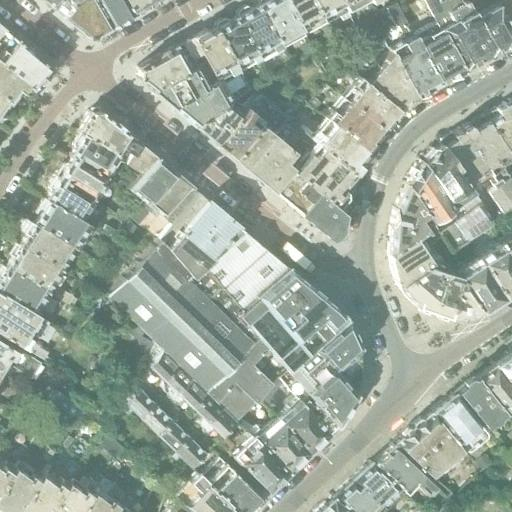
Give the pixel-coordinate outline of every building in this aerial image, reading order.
[(102,14),(93,0),(56,0),(50,8),(84,36),(84,35),(91,36),(92,36),(103,30),(100,27),(98,28),(93,19),(102,14)] [(93,0),(102,14),(109,26),(129,15),(120,0),(93,0)] [(147,0),(120,0),(129,15),(149,3),(147,0)] [(281,46),(303,34),(282,0),(257,0),(256,3),(256,4),(281,46)] [(282,0),(303,34),(324,22),(311,0),(282,0)] [(346,10),(339,0),(311,0),(324,22),(338,14),(341,20),(349,16),(346,10)] [(363,0),(339,0),(346,10),(363,0)] [(421,0),(458,67),(460,69),(485,56),(511,41),(511,8),(507,0),(501,0),(474,15),(464,0),(463,0),(461,1),(459,0),(421,0)] [(426,88),(436,83),(409,35),(411,34),(393,2),(384,8),(395,26),(397,25),(401,33),(397,36),(399,40),(386,48),(387,50),(376,64),(413,97),(415,96),(426,89),(426,88)] [(259,58),(281,46),(256,4),(250,8),(249,7),(245,6),(244,6),(236,11),(234,15),(235,16),(259,58)] [(238,69),(259,58),(235,16),(228,20),(227,19),(223,18),(214,23),(213,27),(238,69)] [(460,69),(458,67),(433,21),(411,34),(409,35),(436,83),(445,78),(446,79),(461,70),(460,69)] [(354,31),(365,25),(361,23),(358,22),(353,25),(352,25),(353,26),(351,26),(354,31)] [(238,69),(213,27),(206,31),(204,28),(191,36),(206,61),(228,101),(242,93),(231,74),(238,69)] [(0,64),(24,84),(28,87),(27,88),(29,89),(32,85),(38,84),(47,73),(47,68),(47,67),(17,42),(0,28),(0,64)] [(334,38),(329,31),(325,33),(329,41),(333,38),(334,38)] [(135,78),(151,92),(206,61),(191,36),(179,42),(136,66),(134,78),(135,78)] [(312,52),(308,44),(304,47),(308,54),(308,55),(313,52),(312,52)] [(352,54),(349,49),(342,53),(346,58),(352,54)] [(413,97),(376,64),(366,56),(351,73),(354,76),(356,74),(396,110),(397,110),(407,98),(413,97)] [(151,92),(189,124),(228,101),(206,61),(151,92)] [(24,84),(0,64),(0,96),(5,101),(7,102),(11,102),(24,84)] [(396,110),(356,74),(354,76),(348,83),(353,87),(344,99),(379,129),(389,117),(390,117),(396,110)] [(254,83),(252,78),(244,83),(247,88),(254,83)] [(212,142),(229,157),(258,123),(272,105),(259,94),(243,105),(238,110),(212,142)] [(315,109),(320,103),(314,97),(309,103),(315,109)] [(511,97),(501,103),(511,118),(511,97)] [(379,129),(344,99),(334,111),(328,107),(321,116),(359,148),(363,152),(364,151),(363,150),(369,142),(368,142),(379,129)] [(189,124),(212,142),(238,110),(228,102),(228,101),(189,124)] [(359,148),(321,116),(306,102),(303,106),(325,126),(320,133),(317,131),(310,140),(314,143),(351,173),(356,165),(354,164),(363,152),(359,148)] [(511,118),(501,103),(479,116),(508,158),(509,160),(511,158),(511,118)] [(239,165),(269,191),(288,169),(290,166),(283,160),(292,150),(287,147),(301,130),(272,105),(258,123),(268,131),(239,165)] [(124,151),(133,139),(98,110),(87,110),(87,111),(75,130),(77,132),(76,134),(113,158),(118,160),(124,151)] [(511,183),(499,164),(508,158),(479,116),(465,123),(457,128),(511,207),(511,183)] [(229,157),(239,165),(268,131),(258,123),(229,157)] [(511,207),(457,128),(457,127),(438,138),(437,141),(473,194),(483,187),(480,183),(486,178),(492,187),(485,191),(501,214),(511,207)] [(113,158),(76,134),(70,143),(71,143),(72,147),(68,154),(105,177),(106,176),(103,175),(113,158)] [(125,164),(138,172),(153,156),(133,140),(133,139),(124,151),(131,155),(125,164)] [(491,219),(473,194),(437,141),(433,147),(429,147),(420,156),(421,156),(421,159),(420,161),(451,207),(447,210),(451,216),(434,228),(438,233),(435,235),(446,249),(487,223),(486,222),(491,219)] [(314,143),(290,171),(336,208),(344,198),(345,196),(344,192),(339,188),(352,173),(351,173),(314,143)] [(105,177),(68,154),(67,155),(69,156),(65,163),(61,164),(54,174),(92,198),(105,177)] [(131,203),(135,207),(169,170),(153,156),(138,172),(125,186),(137,196),(131,203)] [(428,222),(429,223),(430,222),(447,210),(451,207),(420,161),(418,159),(417,159),(402,182),(402,184),(422,214),(428,222)] [(288,169),(269,191),(324,236),(327,237),(330,237),(334,236),(337,234),(338,230),(341,213),(336,208),(290,171),(288,169)] [(150,208),(158,215),(185,183),(169,170),(135,207),(127,216),(136,224),(150,208)] [(92,198),(54,174),(46,186),(48,191),(44,196),(79,218),(92,198)] [(123,186),(126,181),(120,178),(117,183),(123,186)] [(185,183),(158,215),(169,224),(196,192),(186,185),(187,184),(185,183)] [(387,226),(385,252),(423,226),(417,218),(422,214),(402,184),(392,207),(387,226)] [(259,392),(275,376),(282,368),(242,322),(236,315),(255,298),(252,295),(285,267),(265,250),(263,247),(262,248),(226,218),(227,218),(213,206),(213,207),(196,192),(169,224),(158,237),(156,239),(103,293),(108,299),(117,307),(153,342),(175,364),(191,379),(206,393),(220,407),(233,420),(259,392)] [(87,223),(79,218),(44,196),(43,198),(42,197),(33,212),(37,214),(32,221),(72,246),(79,250),(92,227),(86,224),(87,223)] [(109,236),(116,224),(108,219),(100,231),(109,236)] [(59,268),(72,246),(32,221),(31,221),(30,223),(26,220),(19,231),(24,233),(18,242),(59,268)] [(126,238),(135,227),(127,220),(118,230),(126,238)] [(394,285),(425,264),(437,257),(434,253),(430,255),(422,244),(435,235),(438,233),(434,228),(430,222),(429,223),(428,222),(423,226),(385,252),(392,280),(394,285)] [(511,230),(495,240),(511,266),(511,230)] [(511,266),(495,240),(494,241),(474,254),(501,296),(511,288),(511,266)] [(50,283),(59,268),(18,242),(4,265),(45,290),(67,304),(72,297),(50,283)] [(479,310),(501,296),(474,254),(451,269),(455,274),(478,310),(479,310)] [(478,310),(455,274),(425,264),(394,285),(403,296),(412,305),(444,316),(445,314),(463,315),(463,316),(478,310)] [(45,290),(4,265),(0,271),(0,291),(32,312),(45,290)] [(286,267),(285,267),(252,295),(255,298),(236,315),(242,322),(262,306),(294,342),(310,329),(320,343),(286,373),(334,427),(354,395),(357,380),(357,378),(358,365),(358,363),(357,350),(357,348),(357,345),(356,345),(345,319),(344,319),(336,309),(335,308),(286,267)] [(0,334),(19,346),(42,361),(48,351),(32,341),(31,343),(24,338),(28,332),(37,338),(47,322),(47,321),(32,312),(0,291),(0,334)] [(108,299),(103,304),(112,313),(117,307),(108,299)] [(17,349),(19,346),(0,334),(0,372),(2,374),(7,377),(13,368),(29,378),(39,362),(17,349)] [(161,379),(175,364),(153,342),(143,361),(145,362),(147,366),(161,379)] [(511,353),(510,349),(490,363),(511,390),(511,353)] [(497,408),(511,396),(511,390),(490,363),(489,363),(471,376),(497,408)] [(165,394),(171,400),(191,379),(175,364),(161,379),(170,388),(165,394)] [(282,368),(275,376),(281,383),(294,398),(327,434),(334,427),(286,373),(282,368)] [(138,418),(152,404),(135,387),(141,381),(136,377),(135,375),(122,402),(123,403),(130,410),(138,418)] [(265,399),(281,383),(275,376),(259,392),(265,399)] [(497,408),(471,376),(453,390),(479,421),(497,408)] [(182,399),(191,408),(206,393),(191,379),(171,400),(176,405),(182,399)] [(428,410),(459,447),(463,448),(480,434),(481,429),(474,421),(473,421),(450,392),(428,410)] [(193,422),(200,428),(220,407),(206,393),(191,408),(199,416),(193,422)] [(12,403),(0,395),(0,402),(9,408),(12,403)] [(306,452),(327,434),(294,398),(274,417),(306,452)] [(78,421),(85,411),(71,402),(64,412),(78,421)] [(169,420),(152,404),(138,418),(155,435),(169,420)] [(220,407),(200,428),(205,433),(211,427),(218,435),(220,434),(221,434),(233,422),(234,421),(233,420),(220,407)] [(456,447),(459,447),(428,410),(391,441),(425,474),(456,447)] [(306,452),(274,417),(259,431),(256,428),(251,432),(250,432),(285,471),(299,460),(298,460),(306,452)] [(188,438),(169,420),(155,435),(174,452),(188,438)] [(70,449),(79,438),(71,432),(63,443),(70,449)] [(265,491),(285,471),(250,432),(228,454),(239,465),(265,491)] [(232,446),(221,434),(220,434),(218,435),(215,439),(214,439),(213,440),(225,451),(226,452),(232,446)] [(186,464),(190,468),(203,454),(188,438),(174,452),(186,464)] [(425,474),(391,441),(389,443),(370,462),(369,460),(368,461),(396,487),(397,486),(402,492),(410,483),(420,492),(430,483),(423,476),(425,474)] [(19,458),(27,448),(21,443),(11,456),(17,460),(17,461),(19,458)] [(186,464),(174,452),(170,456),(178,465),(184,465),(186,464)] [(483,455),(474,462),(480,469),(489,462),(483,455)] [(0,511),(12,511),(40,474),(19,458),(17,461),(0,484),(0,511)] [(60,472),(47,463),(40,474),(12,511),(45,511),(71,477),(79,466),(70,459),(60,472)] [(0,484),(17,461),(17,460),(12,466),(5,460),(3,464),(0,461),(0,484)] [(204,478),(196,471),(195,473),(234,511),(243,511),(258,497),(235,475),(221,461),(204,478)] [(375,506),(396,487),(368,461),(348,479),(349,479),(348,480),(375,506)] [(234,511),(195,473),(193,471),(172,495),(175,498),(189,511),(234,511)] [(109,511),(117,502),(124,492),(111,483),(102,476),(97,483),(76,511),(109,511)] [(83,486),(71,477),(45,511),(76,511),(97,483),(90,477),(83,486)] [(368,511),(375,506),(348,480),(329,497),(343,511),(368,511)] [(343,511),(329,497),(312,511),(343,511)] [(189,511),(175,498),(162,511),(189,511)] [(124,511),(123,511),(126,508),(117,502),(109,511),(124,511)]
